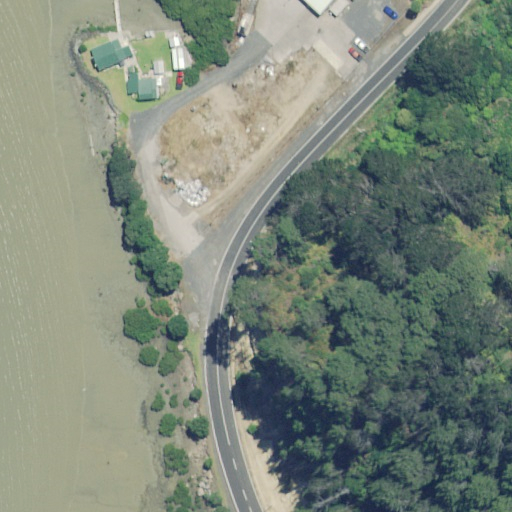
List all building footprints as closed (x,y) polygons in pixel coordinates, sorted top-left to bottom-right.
[(325,0),(305,0),(316,10),(325,0)] [(181,37),(170,38),(170,49),(182,49),(181,37)] [(204,223),(342,74),(303,38),(262,81),(251,71),(206,120),(196,110),(160,150),(170,159),(153,177),(204,223)] [(123,48),(120,40),(93,51),(101,71),(135,56),(130,45),(123,48)] [(187,69),(184,49),(174,50),(176,71),(187,69)] [(166,77),(164,61),(153,63),(156,79),(166,77)] [(162,79),(140,82),(139,74),(135,74),(134,66),(126,67),(128,83),(129,94),(139,93),(140,101),(159,99),(157,87),(162,86),(162,79)]
